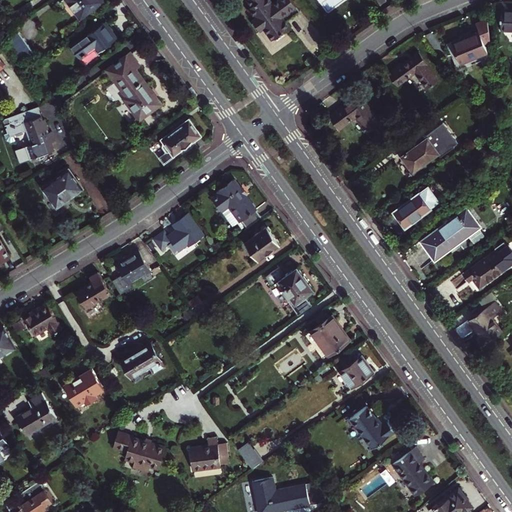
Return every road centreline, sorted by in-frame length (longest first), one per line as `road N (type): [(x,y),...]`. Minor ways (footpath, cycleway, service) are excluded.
road 1 (secondary): [(247,135),(511,498)]
road 2 (secondary): [(511,444),(273,117)]
road 3 (residential): [(0,298),(247,135)]
road 4 (residential): [(273,117),(398,26),(457,0)]
road 5 (secondary): [(149,0),(247,135)]
road 6 (unknown): [(411,360),(280,451)]
road 7 (secondary): [(273,117),(187,0)]
